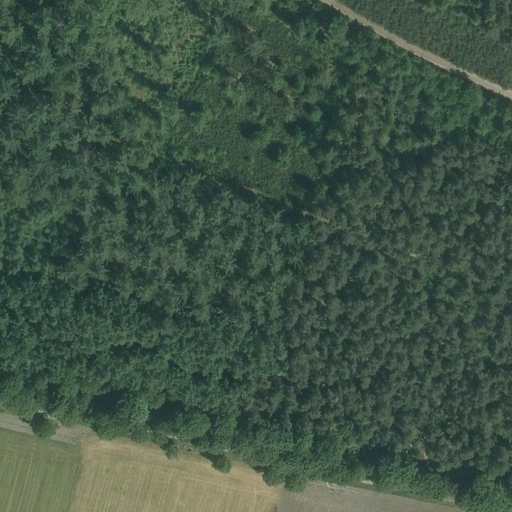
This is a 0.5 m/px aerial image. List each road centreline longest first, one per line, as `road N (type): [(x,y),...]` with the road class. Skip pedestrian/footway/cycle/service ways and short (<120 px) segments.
road 1 (track): [(491,511),(494,501),(0,402)]
road 2 (track): [(318,0),(427,62),(511,96)]
